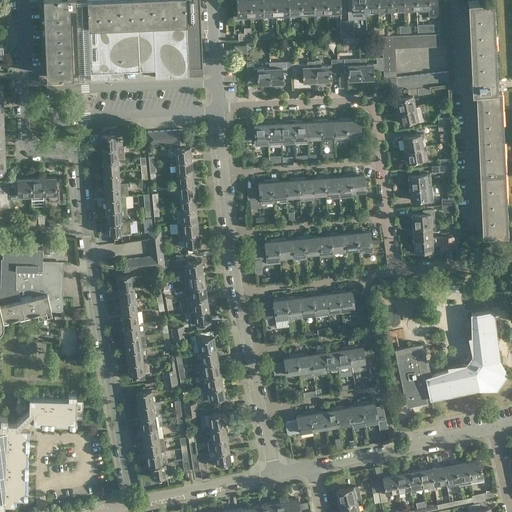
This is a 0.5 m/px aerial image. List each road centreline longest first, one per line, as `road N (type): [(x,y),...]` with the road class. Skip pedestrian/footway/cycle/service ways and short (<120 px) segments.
road 1 (residential): [(22,0),(27,150),(79,160),(132,504)]
road 2 (residential): [(378,162),(374,102),(218,110)]
road 3 (residential): [(228,233),(384,218)]
road 4 (residential): [(222,174),(378,162)]
road 5 (residential): [(132,504),(276,474)]
road 6 (residential): [(237,293),(364,277)]
road 7 (residential): [(250,354),(374,336)]
road 8 (residential): [(261,409),(383,388)]
